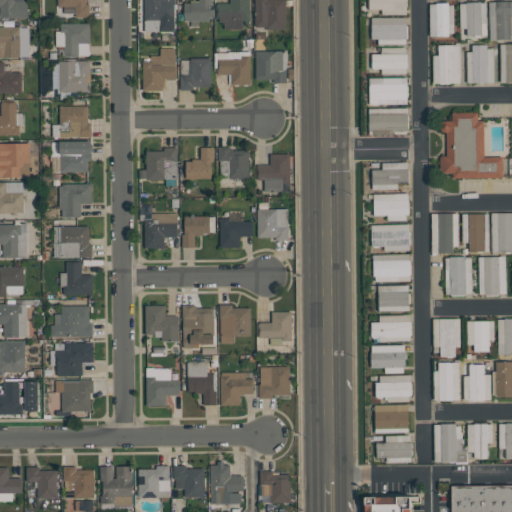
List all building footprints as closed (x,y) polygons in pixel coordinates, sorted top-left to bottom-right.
[(0,0),(0,4),(1,18),(28,18),(28,0),(0,0)] [(87,0),(57,0),(58,6),(75,7),(75,17),(87,17),(87,0)] [(143,0),(144,32),(175,31),(174,0),(143,0)] [(184,24),(199,24),(199,21),(212,21),(212,0),(198,0),(199,2),(184,2),(184,24)] [(249,0),(229,0),(230,3),(217,3),(217,20),(224,21),(224,28),(249,28),(249,0)] [(255,0),(256,28),(286,28),(285,0),(255,0)] [(368,0),(369,11),(382,10),(382,15),(407,14),(406,0),(368,0)] [(490,40),(511,40),(511,31),(511,1),(489,2),(490,40)] [(460,3),(460,29),(467,28),(467,36),(482,36),(482,25),(487,25),(486,3),(460,3)] [(429,4),(430,37),(455,37),(454,4),(429,4)] [(407,18),(372,17),(371,43),(407,44),(407,18)] [(55,46),(64,47),(64,56),(90,57),(90,24),(60,24),(60,31),(55,31),(55,46)] [(0,57),(30,57),(29,27),(0,27),(0,57)] [(511,44),(500,44),(501,83),(511,82),(511,44)] [(433,83),(460,83),(460,45),(438,45),(438,55),(433,55),(433,83)] [(494,82),(494,46),(468,46),(468,83),(494,82)] [(407,74),(407,47),(381,48),(381,54),(372,54),(372,69),(381,69),(382,74),(407,74)] [(142,90),(166,91),(166,80),(175,80),(176,48),(160,48),(160,58),(143,57),(142,90)] [(286,51),(255,51),(256,81),(287,81),(286,51)] [(231,85),(251,85),(250,52),(217,52),(217,75),(230,74),(231,85)] [(180,88),(211,88),(210,58),(190,59),(191,75),(180,76),(180,88)] [(189,60),(181,60),(181,75),(190,75),(189,60)] [(0,92),(22,93),(22,72),(4,72),(4,62),(0,61),(0,92)] [(90,62),(53,61),(53,91),(89,91),(90,62)] [(407,77),(369,78),(370,105),(408,104),(407,77)] [(0,135),(22,135),(21,113),(17,114),(16,102),(1,102),(1,115),(0,115),(0,135)] [(408,108),(369,108),(368,130),(408,131),(408,108)] [(503,178),(503,157),(484,157),(484,120),(478,120),(478,112),(452,113),(452,121),(441,121),(441,132),(446,132),(446,156),(441,156),(441,173),(453,173),(453,178),(503,178)] [(89,172),(88,161),(92,161),(92,141),(59,141),(60,172),(89,172)] [(0,178),(30,178),(30,143),(0,143),(0,178)] [(213,178),(212,147),(200,147),(201,160),(185,160),(186,179),(213,178)] [(249,179),(249,150),(231,151),(231,147),(219,147),(220,179),(249,179)] [(139,170),(139,180),(178,179),(177,149),(146,150),(146,170),(139,170)] [(290,154),(270,154),(270,165),(257,165),(257,180),(265,179),(265,192),(283,192),(283,183),(290,183),(290,154)] [(382,163),(382,169),(372,170),(372,190),(398,189),(398,184),(409,184),(408,162),(382,163)] [(23,183),(0,182),(0,213),(23,214),(23,183)] [(92,183),(59,184),(60,217),(81,217),(81,204),(92,204),(92,183)] [(409,220),(408,193),(374,194),(374,216),(387,216),(387,221),(409,220)] [(178,213),(152,214),(151,207),(140,207),(141,221),(145,221),(145,249),(165,248),(165,238),(178,237),(178,213)] [(288,239),(288,209),(257,209),(257,239),(288,239)] [(511,212),(491,213),(492,252),(511,251),(511,212)] [(430,214),(432,254),(458,253),(457,213),(430,214)] [(253,236),(253,221),(243,221),(243,214),(229,214),(229,219),(220,219),(220,248),(240,248),(240,236),(253,236)] [(183,247),(195,247),(195,234),(215,234),(215,216),(184,216),(183,247)] [(27,257),(26,224),(0,224),(0,244),(2,245),(3,258),(27,257)] [(410,251),(409,224),(371,225),(372,247),(384,247),(384,251),(410,251)] [(90,226),(54,226),(54,258),(90,257),(90,226)] [(410,281),(410,255),(374,255),(374,281),(410,281)] [(445,257),(446,295),(472,295),(471,256),(445,257)] [(506,257),(479,257),(479,295),(506,295),(506,257)] [(92,295),(92,275),(81,275),(81,262),(66,262),(66,273),(62,273),(62,295),(92,295)] [(24,266),(0,266),(0,295),(24,296),(24,266)] [(378,286),(379,311),(410,311),(409,285),(378,286)] [(27,336),(26,303),(0,304),(0,324),(3,324),(4,337),(27,336)] [(214,344),(214,308),(196,308),(196,304),(183,305),(183,348),(200,348),(200,344),(214,344)] [(250,308),(232,308),(232,304),(220,305),(220,344),(235,343),(235,337),(251,336),(250,308)] [(146,305),(145,336),(162,336),(161,341),(178,341),(179,316),(165,315),(166,306),(146,305)] [(91,336),(90,306),(61,306),(62,314),(54,314),(54,324),(51,324),(51,337),(91,336)] [(292,312),(271,311),(271,323),(259,323),(259,338),(283,338),(283,341),(292,341),(292,312)] [(411,341),(410,315),(379,315),(379,322),(371,322),(372,342),(411,341)] [(460,319),(433,319),(433,355),(455,355),(455,347),(460,347),(460,319)] [(511,319),(497,319),(498,355),(511,354),(511,319)] [(494,321),(467,321),(467,344),(473,344),(473,351),(489,351),(489,340),(494,340),(494,321)] [(24,341),(0,341),(0,372),(25,372),(24,341)] [(93,342),(52,343),(52,366),(57,366),(57,376),(83,375),(82,362),(94,362),(93,342)] [(371,368),(385,368),(385,373),(405,373),(405,345),(371,345),(371,368)] [(511,361),(495,362),(496,397),(511,396),(511,361)] [(215,405),(215,373),(208,373),(207,362),(188,362),(188,393),(203,393),(203,405),(215,405)] [(459,362),(438,362),(438,370),(433,370),(434,401),(459,400),(459,362)] [(464,400),(491,400),(490,374),(484,374),(484,364),(469,364),(469,376),(463,376),(464,400)] [(260,367),(260,397),(290,397),(290,366),(260,367)] [(146,406),(166,407),(166,395),(179,395),(180,379),(171,379),(171,369),(147,368),(146,406)] [(221,406),(241,405),(240,395),(254,394),(253,379),(246,379),(246,372),(220,372),(221,406)] [(377,375),(377,398),(387,398),(387,402),(411,402),(411,375),(377,375)] [(62,412),(92,411),(92,380),(56,381),(56,392),(62,392),(62,412)] [(0,394),(0,414),(24,414),(23,405),(20,405),(19,382),(4,382),(4,395),(0,394)] [(409,432),(408,405),(375,405),(375,433),(409,432)] [(511,423),(499,423),(499,449),(505,449),(505,459),(511,458),(511,423)] [(434,462),(467,462),(467,450),(462,450),(463,424),(435,424),(434,462)] [(468,424),(467,452),(474,452),(474,458),(488,459),(488,443),(492,443),(492,424),(468,424)] [(387,463),(412,462),(411,435),(385,436),(385,442),(376,442),(376,458),(387,458),(387,463)] [(209,464),(211,503),(222,503),(221,493),(244,492),(243,475),(230,476),(230,463),(209,464)] [(139,497),(170,498),(170,465),(157,465),(157,469),(139,469),(139,497)] [(133,504),(132,466),(114,466),(100,466),(102,505),(133,504)] [(8,467),(0,467),(0,501),(13,501),(13,493),(22,493),(22,478),(9,478),(8,467)] [(204,467),(173,468),(174,480),(184,480),(185,497),(205,497),(204,467)] [(58,469),(26,468),(26,481),(38,482),(37,498),(57,499),(58,469)] [(94,468),(64,468),(64,499),(95,498),(94,468)] [(291,502),(290,474),(272,475),(272,471),(260,471),(261,496),(271,495),(272,503),(291,502)] [(511,511),(511,484),(452,485),(451,511),(511,511)] [(365,497),(365,511),(411,511),(411,496),(365,497)]
